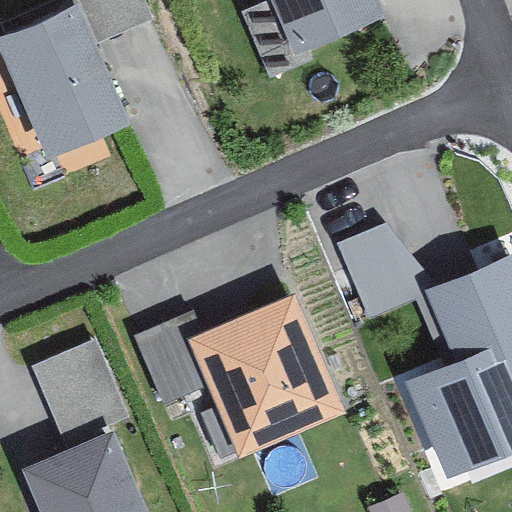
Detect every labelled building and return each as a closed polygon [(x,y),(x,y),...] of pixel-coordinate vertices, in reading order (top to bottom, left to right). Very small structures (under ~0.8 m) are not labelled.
[(93,0),(102,23),(149,6),(146,0),(93,0)] [(275,0),(302,60),(389,21),(380,0),(275,0)] [(140,118),(91,8),(6,45),(55,155),(140,118)] [(464,462),(511,439),(511,275),(507,265),(487,275),(444,295),(473,356),(424,379),(464,462)] [(349,419),(301,299),(206,336),(197,314),(136,338),(163,405),(218,383),(248,458),(349,419)] [(127,405),(97,337),(30,366),(60,434),(127,405)] [(158,511),(122,434),(33,475),(50,511),(158,511)] [(410,511),(403,493),(369,506),(371,511),(410,511)]
